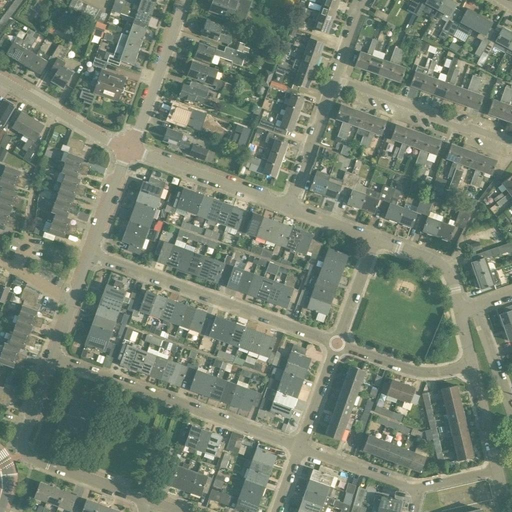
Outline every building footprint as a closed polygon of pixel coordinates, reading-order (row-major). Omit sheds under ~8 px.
[(77,0),(71,0),(68,7),(74,10),(78,1),(77,0)] [(155,4),(143,0),(140,0),(139,6),(133,4),(132,4),(126,2),(124,7),(151,16),(155,4)] [(247,0),(237,0),(237,2),(232,0),(212,0),(208,11),(231,19),(232,18),(244,22),(251,1),(247,0)] [(323,0),(321,6),(335,11),(338,0),(323,0)] [(411,0),(406,10),(412,13),(419,0),(411,0)] [(437,10),(442,0),(419,0),(412,13),(418,17),(425,3),(437,10)] [(442,0),(437,10),(443,13),(440,18),(446,21),(441,29),(447,33),(459,11),(454,8),(456,4),(452,2),(453,0),(452,0),(442,0)] [(78,1),(74,10),(79,12),(83,3),(78,1)] [(83,3),(79,12),(83,15),(88,5),(83,3)] [(17,7),(12,4),(5,14),(10,17),(17,7)] [(88,5),(83,15),(88,17),(93,7),(88,5)] [(124,7),(122,6),(120,13),(134,18),(132,24),(146,29),(151,16),(124,7)] [(335,11),(321,6),(319,13),(313,11),(312,11),(306,9),(304,13),(311,16),(311,15),(313,16),(317,17),(331,22),(332,20),(334,21),(336,13),(335,12),(335,11)] [(93,7),(88,17),(93,19),(98,10),(93,7)] [(472,29),(479,16),(475,14),(476,13),(469,9),(468,10),(467,10),(464,14),(459,11),(447,33),(453,36),(460,24),(459,24),(460,22),(472,29)] [(98,10),(93,19),(98,22),(103,12),(98,10)] [(376,10),(373,16),(385,21),(388,15),(376,10)] [(102,23),(107,14),(103,12),(98,22),(102,23)] [(10,17),(5,14),(0,19),(0,25),(2,27),(10,17)] [(327,34),(331,22),(317,17),(313,16),(312,20),(315,21),(313,29),(327,34)] [(479,16),(472,29),(479,32),(476,37),(481,40),(474,54),(479,57),(481,54),(482,52),(494,30),(489,27),(491,23),(487,21),(488,19),(481,16),(480,17),(479,16)] [(304,30),(307,23),(294,19),(292,26),(304,30)] [(217,40),(222,42),(228,44),(231,37),(219,33),(221,26),(206,21),(205,24),(204,24),(203,27),(204,28),(201,35),(216,41),(217,40)] [(102,36),(106,25),(101,24),(97,35),(102,36)] [(146,29),(132,24),(130,30),(124,28),(124,29),(117,27),(115,31),(128,36),(142,40),(146,29)] [(503,29),(502,28),(499,33),(495,31),(494,30),(482,52),(488,55),(493,46),(505,53),(505,52),(511,38),(511,32),(504,28),(503,29)] [(6,55),(17,61),(35,32),(28,29),(25,34),(27,35),(24,41),(16,36),(6,55)] [(36,55),(29,51),(35,39),(36,40),(39,35),(35,32),(17,61),(29,68),(36,55)] [(114,36),(105,33),(103,39),(111,42),(114,36)] [(124,48),(137,53),(142,40),(128,36),(124,48)] [(309,38),(307,45),(301,43),(294,41),(293,46),(296,47),(296,46),(305,49),(319,54),(323,43),(309,38)] [(354,66),(366,70),(371,56),(373,50),(376,41),(372,39),(366,54),(359,52),(354,66)] [(373,50),(378,52),(381,42),(377,40),(377,41),(376,41),(373,50)] [(421,43),(418,49),(427,52),(429,46),(421,43)] [(56,60),(63,47),(59,44),(51,57),(56,60)] [(194,54),(195,55),(195,57),(216,65),(219,57),(231,61),(231,63),(241,66),(243,59),(245,59),(247,54),(225,47),(223,52),(216,49),(216,48),(210,46),(209,47),(199,44),(197,50),(195,50),(194,54)] [(237,44),(235,50),(247,54),(249,48),(237,44)] [(405,68),(398,66),(405,47),(400,45),(399,49),(388,79),(400,83),(405,68)] [(315,66),(319,54),(305,49),(296,46),(296,47),(295,51),(297,52),(295,59),(315,66)] [(50,81),(63,88),(72,73),(62,67),(65,62),(61,60),(68,49),(63,47),(56,60),(47,74),(53,77),(50,81)] [(382,60),(377,75),(388,79),(399,49),(395,47),(389,62),(382,60)] [(137,53),(124,48),(119,61),(133,66),(137,53)] [(39,50),(36,55),(29,68),(40,75),(47,62),(41,58),(44,53),(39,50)] [(437,80),(432,94),(443,98),(454,69),(457,59),(458,56),(451,53),(449,60),(452,61),(444,82),(437,80)] [(377,75),(382,60),(371,56),(366,70),(377,75)] [(92,65),(104,70),(107,62),(94,58),(92,65)] [(311,77),(315,66),(295,59),(292,66),(286,64),(287,63),(277,59),(277,60),(275,64),(311,77)] [(432,94),(437,80),(431,77),(436,62),(431,61),(426,76),(421,90),(432,94)] [(212,75),(214,70),(192,62),(191,64),(190,65),(189,68),(189,69),(187,76),(216,86),(215,89),(227,94),(230,85),(215,79),(215,76),(212,75)] [(307,89),(311,77),(275,64),(272,73),(282,76),(284,72),(295,77),(293,84),(307,89)] [(455,102),(460,88),(453,85),(458,70),(454,69),(443,98),(455,102)] [(108,86),(109,84),(122,88),(125,79),(101,71),(101,70),(100,73),(95,71),(92,80),(97,81),(97,82),(108,86)] [(426,76),(415,72),(409,86),(421,90),(426,76)] [(460,88),(455,102),(466,106),(477,77),(472,75),(467,90),(460,88)] [(477,77),(466,106),(478,111),(483,96),(476,93),(481,78),(477,77)] [(263,78),(261,84),(268,86),(270,81),(263,78)] [(109,84),(108,86),(97,82),(97,81),(92,80),(90,85),(95,87),(93,92),(94,92),(117,100),(122,88),(109,84)] [(285,92),(287,87),(270,81),(268,87),(285,93),(285,92)] [(189,86),(183,84),(178,97),(193,102),(202,105),(208,87),(199,84),(198,89),(189,86)] [(510,122),(511,115),(511,106),(508,105),(511,94),(511,85),(509,88),(498,118),(510,122)] [(287,105),(299,109),(303,98),(296,96),(297,91),(287,87),(285,92),(285,93),(283,97),(289,99),(287,105)] [(487,114),(498,118),(509,88),(505,87),(499,102),(492,99),(487,114)] [(89,93),(90,90),(82,88),(79,97),(92,102),(94,94),(89,93)] [(265,97),(264,102),(261,109),(267,111),(271,99),(265,97)] [(0,129),(1,130),(14,107),(13,107),(14,105),(5,100),(4,102),(3,101),(0,106),(0,129)] [(285,111),(283,116),(295,121),(299,109),(287,105),(283,104),(281,109),(285,111)] [(341,138),(352,108),(340,104),(335,119),(342,121),(337,136),(341,138)] [(261,108),(255,105),(252,113),(258,115),(261,108)] [(196,121),(198,115),(190,112),(190,111),(175,106),(170,119),(185,124),(194,127),(196,121)] [(358,127),(363,112),(352,108),(341,138),(346,140),(351,125),(358,127)] [(23,134),(32,119),(21,112),(11,127),(23,134)] [(374,116),(363,112),(358,127),(356,133),(363,136),(359,145),(364,146),(374,116)] [(275,126),(273,131),(285,135),(287,130),(291,132),(295,121),(283,116),(277,114),(275,119),(281,122),(279,127),(275,126)] [(374,116),(364,146),(368,148),(374,133),(381,135),(386,121),(374,116)] [(34,151),(29,148),(33,141),(34,141),(43,126),(32,119),(23,134),(28,138),(21,149),(26,152),(22,159),(27,163),(34,151)] [(258,125),(273,131),(275,126),(275,124),(260,119),(258,125)] [(390,139),(402,143),(407,128),(396,124),(390,139)] [(235,133),(241,135),(238,145),(244,148),(250,131),(237,126),(235,133)] [(413,147),(418,132),(407,128),(402,143),(400,148),(396,158),(401,160),(406,144),(413,147)] [(190,144),(180,140),(182,134),(167,129),(163,141),(169,143),(169,146),(177,149),(178,147),(187,150),(190,144)] [(271,150),(283,155),(287,144),(282,142),(284,137),(268,131),(264,142),(273,145),(271,150)] [(419,166),(430,136),(418,132),(413,147),(420,149),(415,164),(419,166)] [(11,138),(4,134),(0,143),(0,146),(5,149),(11,138)] [(430,136),(419,166),(423,168),(429,152),(436,155),(441,140),(430,136)] [(68,152),(83,158),(85,154),(86,152),(82,150),(84,142),(69,137),(66,145),(70,147),(69,149),(68,152)] [(446,158),(453,161),(447,176),(452,178),(463,148),(451,144),(446,158)] [(206,150),(192,145),(189,154),(203,159),(206,150)] [(248,147),(247,149),(245,154),(251,156),(254,149),(248,147)] [(400,148),(395,147),(392,156),(396,158),(400,148)] [(47,148),(44,154),(51,157),(53,150),(47,148)] [(336,159),(338,153),(326,148),(324,155),(336,159)] [(468,167),(474,152),(463,148),(452,178),(449,183),(447,189),(456,192),(463,172),(459,170),(462,164),(468,167)] [(269,156),(267,161),(279,166),(283,155),(271,150),(271,151),(266,149),(264,154),(269,156)] [(64,162),(88,171),(90,166),(81,163),(83,158),(68,152),(66,159),(64,162)] [(474,152),(468,167),(475,169),(470,184),(474,186),(478,176),(480,171),(485,156),(474,152)] [(249,168),(250,163),(253,156),(251,156),(245,154),(242,165),(249,168)] [(253,156),(250,163),(264,168),(263,173),(275,177),(279,166),(267,161),(253,156)] [(497,160),(485,156),(480,171),(491,175),(497,160)] [(65,173),(77,177),(77,175),(78,172),(86,175),(88,171),(64,162),(62,169),(61,172),(64,174),(65,173)] [(19,176),(20,171),(5,165),(1,175),(25,183),(27,179),(19,176)] [(309,190),(314,191),(313,193),(321,196),(321,194),(323,195),(330,175),(316,171),(309,190)] [(323,195),(327,196),(326,198),(334,200),(334,199),(335,199),(338,193),(343,195),(351,174),(345,171),(342,180),(330,175),(323,195)] [(80,178),(77,177),(65,173),(64,174),(62,180),(61,183),(85,192),(86,187),(78,184),(80,178)] [(358,176),(356,175),(351,174),(343,195),(349,197),(347,203),(352,205),(351,207),(358,209),(359,208),(360,208),(367,188),(355,184),(358,176)] [(509,192),(511,189),(511,174),(501,183),(509,192)] [(23,188),(25,183),(1,175),(0,178),(0,185),(1,186),(2,185),(14,189),(15,185),(23,188)] [(152,178),(150,184),(143,181),(139,191),(159,198),(165,182),(152,178)] [(58,193),(73,198),(75,193),(83,196),(85,192),(61,183),(58,191),(58,193)] [(23,200),(15,197),(17,191),(14,190),(14,189),(2,185),(1,186),(0,190),(0,196),(22,204),(23,200)] [(380,193),(367,188),(360,208),(365,210),(364,211),(371,214),(372,213),(373,213),(375,208),(381,211),(384,200),(389,187),(383,185),(380,193)] [(398,222),(402,208),(395,206),(397,199),(392,197),(395,190),(389,187),(384,200),(390,202),(384,217),(389,219),(389,220),(396,223),(397,222),(398,222)] [(193,192),(182,188),(181,193),(178,192),(177,195),(175,195),(172,203),(169,213),(173,214),(176,208),(186,211),(193,192)] [(511,196),(511,189),(509,192),(509,193),(504,197),(504,196),(496,203),(499,207),(511,196)] [(135,201),(155,208),(159,198),(139,191),(135,201)] [(196,215),(203,195),(193,192),(186,211),(196,215)] [(71,203),(73,198),(58,193),(55,201),(54,202),(78,211),(79,206),(71,203)] [(166,201),(172,203),(175,195),(169,193),(166,201)] [(501,193),(493,199),(496,203),(504,196),(501,193)] [(206,219),(213,199),(203,195),(196,215),(206,219)] [(22,204),(0,196),(0,207),(10,211),(12,206),(20,209),(22,204)] [(421,197),(416,211),(422,214),(427,199),(421,197)] [(428,216),(433,203),(434,200),(428,198),(428,199),(427,199),(422,214),(428,216)] [(216,222),(223,202),(213,199),(206,219),(216,222)] [(132,211),(152,218),(155,208),(135,201),(132,211)] [(172,203),(166,201),(165,202),(167,202),(164,211),(166,212),(169,213),(172,203)] [(54,213),(66,217),(66,216),(68,212),(76,215),(78,211),(54,202),(51,211),(50,212),(54,214),(54,213)] [(226,226),(233,206),(223,202),(216,222),(226,226)] [(402,208),(398,222),(402,224),(402,225),(409,228),(410,226),(411,227),(416,213),(409,211),(411,205),(405,203),(403,209),(402,208)] [(466,209),(460,207),(454,225),(459,227),(463,229),(473,208),(467,205),(466,209)] [(243,210),(233,206),(226,226),(223,232),(233,235),(233,237),(238,238),(240,233),(245,218),(240,216),(243,210)] [(8,216),(10,211),(0,207),(0,218),(15,224),(16,219),(8,216)] [(128,221),(148,228),(152,218),(132,211),(128,221)] [(70,218),(66,217),(54,213),(54,214),(51,222),(75,231),(76,227),(68,224),(70,218)] [(255,237),(263,217),(252,213),(250,220),(245,218),(240,233),(245,235),(245,233),(255,237)] [(498,217),(498,216),(494,219),(498,224),(501,221),(501,220),(504,218),(501,214),(498,217)] [(265,240),(272,220),(263,217),(255,237),(265,240)] [(435,235),(440,222),(427,217),(422,231),(427,233),(427,234),(434,237),(434,235),(435,235)] [(13,228),(15,224),(0,218),(0,229),(3,231),(5,225),(13,228)] [(275,244),(282,224),(272,220),(265,240),(275,244)] [(124,231),(145,238),(148,228),(128,221),(124,231)] [(158,221),(156,224),(155,225),(153,230),(154,230),(158,232),(162,222),(158,221)] [(182,221),(180,227),(190,231),(192,225),(182,221)] [(75,231),(51,222),(47,233),(63,238),(65,233),(73,236),(75,231)] [(440,222),(435,235),(440,237),(439,239),(447,241),(447,240),(448,240),(453,227),(440,222)] [(285,247),(292,227),(282,224),(275,244),(285,247)] [(200,234),(202,228),(192,225),(190,231),(200,234)] [(295,251),(302,231),(292,227),(285,247),(290,249),(289,252),(294,254),(295,251)] [(206,229),(203,235),(210,238),(212,231),(206,229)] [(179,230),(177,235),(187,239),(189,233),(179,230)] [(139,255),(141,248),(145,238),(124,231),(121,241),(128,244),(126,250),(139,255)] [(217,240),(219,233),(212,231),(210,238),(217,240)] [(302,231),(295,251),(305,255),(307,251),(311,253),(316,241),(311,239),(313,235),(302,231)] [(197,242),(199,237),(189,233),(187,239),(197,242)] [(166,265),(174,245),(164,242),(166,236),(161,234),(153,254),(158,256),(156,261),(166,265)] [(197,242),(198,242),(207,245),(209,241),(199,237),(197,242)] [(217,250),(219,244),(209,241),(207,245),(207,246),(217,250)] [(318,256),(322,243),(316,241),(311,253),(318,256)] [(480,248),(478,242),(467,246),(470,252),(480,248)] [(496,247),(498,253),(505,251),(507,251),(507,253),(511,251),(511,245),(510,242),(496,247)] [(176,269),(183,249),(174,245),(166,265),(176,269)] [(252,245),(250,252),(260,255),(262,248),(252,245)] [(475,276),(495,269),(493,265),(492,263),(490,262),(488,262),(486,263),(484,258),(498,253),(496,247),(472,256),(474,261),(471,262),(472,267),(471,268),(474,275),(475,275),(475,276)] [(270,259),(273,252),(262,248),(260,255),(270,259)] [(328,248),(324,258),(344,265),(348,255),(328,248)] [(186,272),(193,252),(183,249),(176,269),(186,272)] [(196,276),(203,256),(193,252),(186,272),(196,276)] [(320,268),(340,275),(344,265),(324,258),(318,256),(311,253),(310,256),(310,257),(316,259),(316,260),(323,262),(320,268)] [(213,260),(206,280),(216,283),(218,278),(223,280),(229,263),(231,257),(226,255),(223,263),(213,260)] [(206,280),(213,260),(203,256),(196,276),(206,280)] [(257,263),(264,266),(266,261),(259,258),(257,263)] [(265,272),(275,275),(277,271),(279,265),(269,262),(265,272)] [(236,290),(243,270),(233,267),(234,264),(229,263),(223,280),(228,281),(226,287),(236,290)] [(316,266),(311,264),(307,274),(312,276),(316,266)] [(317,278),(337,285),(340,275),(320,268),(317,278)] [(495,269),(475,276),(477,280),(476,281),(478,288),(480,288),(480,289),(499,282),(495,269)] [(246,294),(253,274),(243,270),(236,290),(246,294)] [(256,298),(263,278),(253,274),(246,294),(256,298)] [(303,284),(309,286),(312,276),(307,274),(303,284)] [(2,276),(0,282),(0,301),(4,303),(9,287),(4,285),(7,277),(2,276)] [(266,301),(273,281),(263,278),(256,298),(266,301)] [(313,288),(333,295),(337,285),(317,278),(313,288)] [(276,305),(283,285),(273,281),(266,301),(276,305)] [(105,284),(102,294),(122,301),(122,302),(128,304),(128,303),(129,304),(134,306),(133,306),(135,306),(139,295),(132,292),(129,298),(124,296),(126,291),(105,284)] [(283,285),(276,305),(286,308),(288,301),(293,303),(298,290),(283,285)] [(333,295),(313,288),(310,298),(330,305),(333,295)] [(22,304),(37,310),(38,307),(39,304),(36,303),(38,295),(23,289),(20,298),(24,299),(23,301),(22,304)] [(149,314),(156,294),(146,290),(144,296),(139,295),(135,306),(131,316),(136,318),(139,311),(149,314)] [(118,311),(122,302),(122,301),(102,294),(98,304),(118,311)] [(159,318),(166,298),(156,294),(149,314),(159,318)] [(326,315),(330,305),(310,298),(306,297),(300,294),(296,304),(306,308),(326,315)] [(169,321),(176,301),(166,298),(159,318),(163,319),(162,324),(167,326),(169,321)] [(179,325),(186,305),(176,301),(169,321),(179,325)] [(18,315),(41,323),(43,319),(35,316),(37,310),(22,304),(19,312),(18,315)] [(94,314),(115,322),(118,311),(98,304),(94,314)] [(188,329),(196,308),(186,305),(179,325),(188,329)] [(196,308),(188,329),(199,332),(198,335),(203,336),(209,320),(204,318),(206,312),(196,308)] [(504,328),(511,324),(511,309),(499,315),(501,320),(500,320),(502,327),(503,327),(504,328)] [(91,324),(111,331),(115,322),(94,314),(91,324)] [(15,322),(14,324),(30,330),(31,327),(32,325),(40,328),(41,323),(18,315),(15,322)] [(218,339),(225,319),(215,316),(213,321),(209,320),(203,336),(208,338),(208,336),(218,339)] [(228,343),(236,323),(225,319),(218,339),(228,343)] [(238,347),(245,326),(236,323),(228,343),(238,347)] [(30,330),(14,324),(11,334),(35,343),(36,338),(28,335),(30,330)] [(87,334),(108,341),(111,331),(91,324),(87,334)] [(248,350),(255,330),(245,326),(238,347),(248,350)] [(123,339),(129,341),(133,330),(127,328),(123,339)] [(258,354),(265,334),(255,330),(248,350),(258,354)] [(7,344),(19,348),(23,350),(23,348),(25,344),(33,347),(35,343),(11,334),(8,343),(7,344)] [(108,341),(87,334),(84,344),(104,352),(105,347),(111,349),(108,355),(113,357),(117,345),(108,342),(108,341)] [(268,358),(266,362),(271,364),(275,352),(271,351),(275,337),(265,334),(258,354),(268,358)] [(175,335),(174,336),(173,341),(183,344),(185,339),(175,335)] [(160,346),(162,340),(152,337),(150,343),(160,346)] [(165,341),(162,348),(170,350),(172,344),(165,341)] [(18,353),(19,348),(7,344),(8,343),(4,342),(4,343),(1,352),(24,360),(26,356),(18,353)] [(117,359),(121,360),(119,365),(129,368),(137,348),(137,346),(132,344),(131,346),(126,345),(123,344),(117,359)] [(293,344),(290,351),(287,361),(307,368),(310,358),(304,356),(306,349),(293,344)] [(139,372),(146,352),(137,348),(129,368),(139,372)] [(218,350),(216,356),(223,358),(225,352),(218,350)] [(24,360),(1,352),(0,353),(0,363),(12,367),(14,362),(23,365),(24,360)] [(149,376),(157,356),(146,352),(139,372),(149,376)] [(229,361),(232,355),(225,352),(223,358),(229,361)] [(159,379),(166,359),(157,356),(149,376),(159,379)] [(235,357),(233,362),(243,366),(245,360),(235,357)] [(169,383),(176,363),(166,359),(159,379),(169,383)] [(222,362),(215,359),(213,366),(219,368),(222,362)] [(307,368),(287,361),(283,371),(303,378),(307,368)] [(199,394),(206,374),(196,370),(197,367),(198,363),(194,362),(192,366),(192,365),(187,380),(191,382),(189,390),(199,394)] [(259,372),(262,365),(255,362),(253,369),(259,372)] [(176,363),(169,383),(179,387),(182,378),(187,380),(192,365),(187,364),(186,366),(176,363)] [(345,377),(360,383),(365,371),(350,366),(345,377)] [(300,388),(303,378),(283,371),(273,367),(271,373),(275,374),(273,379),(276,380),(280,381),(300,388)] [(240,375),(250,378),(252,372),(242,369),(240,375)] [(209,397),(216,377),(206,374),(199,394),(209,397)] [(376,375),(373,385),(378,387),(382,377),(376,375)] [(219,401),(226,381),(216,377),(209,397),(219,401)] [(273,379),(270,377),(266,387),(273,389),(276,380),(273,379)] [(360,383),(345,377),(341,389),(356,394),(360,383)] [(398,399),(403,384),(391,380),(386,395),(398,399)] [(229,404),(236,384),(226,381),(219,401),(229,404)] [(280,381),(276,391),(296,398),(300,388),(280,381)] [(239,408),(246,388),(236,384),(229,404),(239,408)] [(403,384),(398,399),(410,403),(415,388),(403,384)] [(3,387),(0,395),(0,403),(1,404),(4,405),(8,406),(9,403),(13,404),(18,388),(10,385),(8,389),(6,388),(3,387)] [(370,391),(369,396),(374,398),(378,389),(367,385),(365,390),(370,391)] [(444,401),(459,397),(456,385),(441,389),(444,401)] [(246,388),(239,408),(249,412),(251,405),(256,407),(261,394),(246,388)] [(356,394),(341,389),(337,400),(352,406),(356,394)] [(272,401),(292,408),(296,398),(276,391),(272,401)] [(427,392),(421,393),(424,406),(430,404),(427,392)] [(92,411),(95,404),(73,396),(67,414),(63,413),(55,434),(77,442),(82,428),(86,429),(88,422),(92,423),(96,412),(92,411)] [(459,397),(444,401),(447,413),(462,409),(459,397)] [(265,410),(268,400),(262,398),(259,408),(265,410)] [(361,398),(360,401),(366,404),(365,406),(362,405),(362,406),(359,405),(358,407),(364,409),(364,410),(369,412),(373,402),(361,398)] [(352,406),(337,400),(333,412),(348,417),(352,406)] [(292,408),(272,401),(269,411),(289,419),(292,408)] [(427,417),(433,416),(430,404),(424,406),(427,417)] [(376,406),(373,411),(390,418),(393,412),(376,406)] [(462,409),(447,413),(449,425),(465,421),(462,409)] [(360,421),(365,423),(369,412),(364,410),(360,421)] [(348,417),(333,412),(329,423),(344,429),(348,417)] [(400,422),(402,416),(393,412),(390,418),(400,422)] [(377,416),(375,422),(385,425),(387,420),(377,416)] [(433,416),(427,417),(430,429),(436,428),(433,416)] [(387,420),(385,425),(396,430),(398,424),(387,420)] [(356,433),(361,435),(365,423),(360,421),(356,433)] [(465,421),(449,425),(452,437),(468,433),(465,421)] [(344,429),(329,423),(325,435),(340,440),(344,429)] [(408,434),(410,429),(398,424),(396,430),(408,434)] [(176,453),(175,453),(181,455),(184,445),(190,447),(188,452),(192,453),(194,449),(201,429),(191,425),(186,439),(181,437),(176,453)] [(433,441),(438,440),(436,428),(430,429),(432,439),(433,441)] [(201,429),(194,449),(204,452),(211,432),(201,429)] [(422,432),(412,429),(410,434),(419,438),(422,432)] [(211,432),(204,452),(219,458),(224,443),(219,442),(221,436),(211,432)] [(351,444),(357,446),(361,435),(356,433),(351,444)] [(468,433),(452,437),(455,449),(471,445),(468,433)] [(374,454),(379,439),(368,435),(362,450),(374,454)] [(234,447),(236,441),(229,439),(226,449),(237,453),(239,448),(234,447)] [(379,439),(374,454),(385,459),(391,444),(379,439)] [(435,453),(441,452),(438,440),(433,441),(435,453)] [(391,444),(385,459),(396,463),(402,448),(391,444)] [(471,445),(455,449),(458,461),(473,457),(471,445)] [(166,447),(162,459),(168,461),(173,449),(166,447)] [(252,459),(272,466),(276,456),(256,448),(252,459)] [(402,448),(396,463),(408,467),(414,452),(402,448)] [(414,452),(408,467),(419,472),(425,457),(414,452)] [(438,463),(444,462),(441,452),(435,453),(438,463)] [(181,455),(175,453),(173,461),(178,463),(181,455)] [(230,455),(224,453),(222,459),(228,461),(230,455)] [(220,465),(226,467),(228,461),(222,459),(220,465)] [(272,466),(252,459),(248,468),(268,476),(272,466)] [(182,467),(177,465),(169,485),(180,489),(188,465),(183,463),(182,467)] [(189,493),(197,472),(187,469),(189,465),(188,465),(180,489),(189,493)] [(268,476),(248,468),(245,478),(265,486),(268,476)] [(308,479),(333,488),(333,487),(334,487),(337,478),(312,469),(308,479)] [(197,472),(189,493),(200,496),(202,491),(206,493),(211,478),(203,475),(203,472),(198,470),(197,473),(197,472)] [(265,486),(245,478),(241,488),(261,495),(265,486)] [(213,485),(221,488),(223,482),(215,479),(213,485)] [(333,488),(308,479),(305,489),(329,497),(333,488)] [(46,502),(51,487),(39,482),(33,497),(46,502)] [(355,486),(349,484),(349,483),(347,483),(345,492),(346,492),(353,495),(355,486)] [(58,506),(63,491),(51,487),(46,502),(58,506)] [(365,489),(358,487),(354,501),(362,503),(365,489)] [(388,487),(386,494),(394,495),(395,489),(388,487)] [(261,495),(241,488),(238,498),(258,506),(261,495)] [(243,511),(255,511),(258,506),(238,498),(211,489),(208,499),(230,506),(230,507),(243,511)] [(301,499),(327,508),(328,503),(332,504),(333,507),(341,510),(339,511),(347,511),(350,505),(343,502),(343,503),(329,498),(329,497),(305,489),(301,499)] [(63,491),(58,506),(70,511),(69,511),(75,511),(79,502),(74,500),(76,496),(63,491)] [(353,495),(346,492),(343,502),(350,505),(353,495)] [(401,501),(380,496),(375,495),(372,506),(378,507),(399,511),(401,501)] [(94,511),(98,504),(85,499),(80,511),(94,511)] [(325,511),(327,508),(301,499),(298,509),(306,511),(325,511)] [(359,511),(362,503),(354,501),(351,511),(359,511)]
